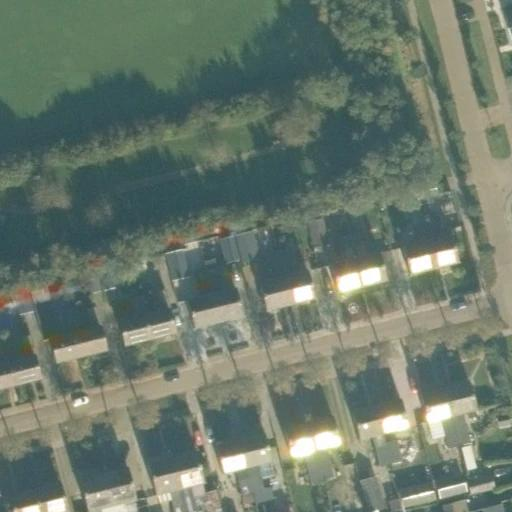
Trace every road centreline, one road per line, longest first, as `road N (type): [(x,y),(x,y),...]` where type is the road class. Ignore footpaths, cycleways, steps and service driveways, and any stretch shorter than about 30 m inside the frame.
road 1 (residential): [(0,426),(511,299)]
road 2 (residential): [(486,186),(439,0)]
